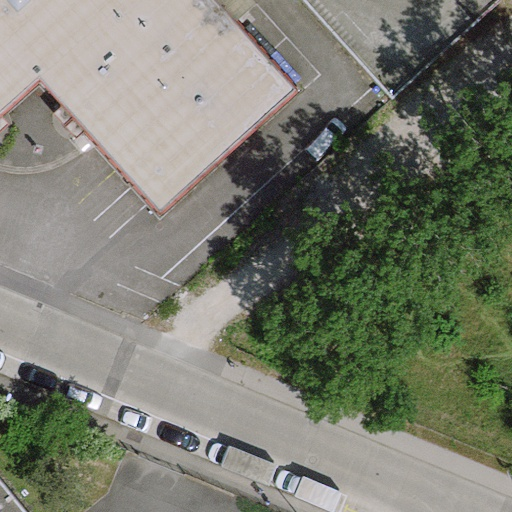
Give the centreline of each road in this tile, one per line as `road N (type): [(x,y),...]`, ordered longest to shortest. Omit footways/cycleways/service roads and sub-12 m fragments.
road 1 (unclassified): [(0,323),(439,511)]
road 2 (unknown): [(114,322),(202,259),(356,122),(350,74),(287,0)]
